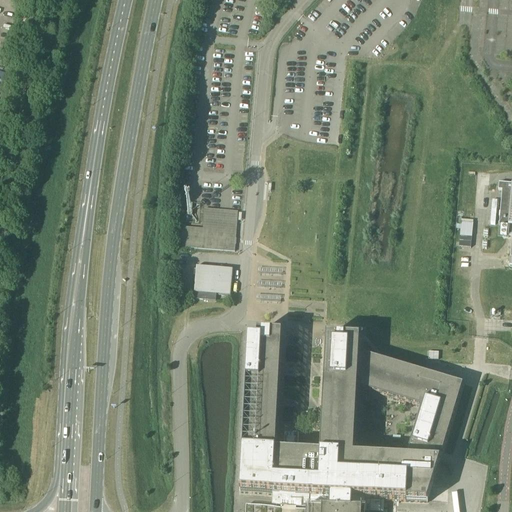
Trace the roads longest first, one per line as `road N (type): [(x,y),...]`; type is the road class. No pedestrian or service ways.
road 1 (primary): [(95,511),(111,255),(156,0)]
road 2 (primary): [(94,170),(71,285),(56,484),(35,511)]
road 3 (primary): [(94,170),(65,511)]
road 4 (primary): [(128,0),(94,170)]
